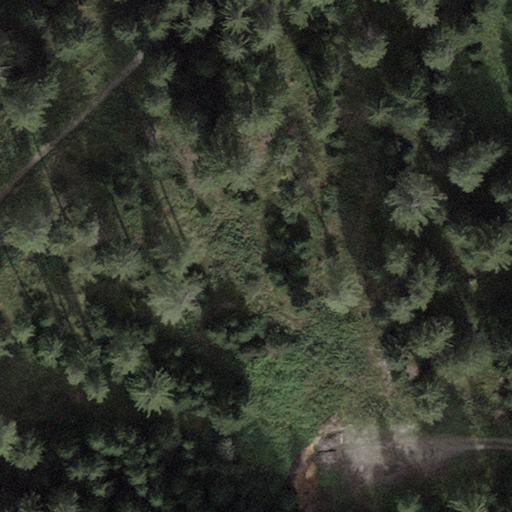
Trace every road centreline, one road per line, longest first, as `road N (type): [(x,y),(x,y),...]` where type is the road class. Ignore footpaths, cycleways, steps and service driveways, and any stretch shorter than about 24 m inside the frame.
road 1 (track): [(0,205),(50,144),(206,0)]
road 2 (track): [(511,448),(359,443)]
